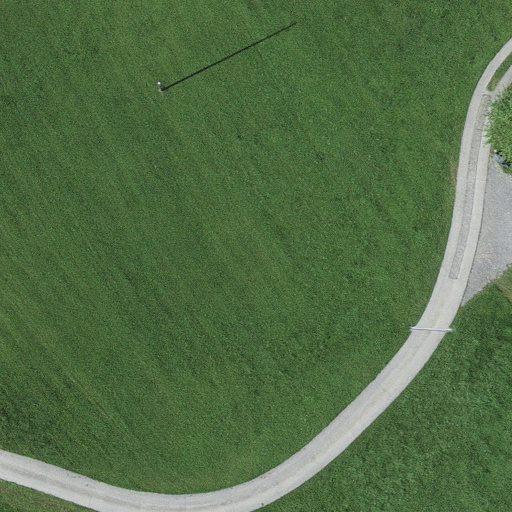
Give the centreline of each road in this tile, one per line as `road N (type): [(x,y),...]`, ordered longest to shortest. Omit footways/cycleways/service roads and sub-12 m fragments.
road 1 (track): [(511,63),(482,127),(455,287),(426,344),(290,479),(238,507),(180,511)]
road 2 (track): [(168,511),(0,467)]
